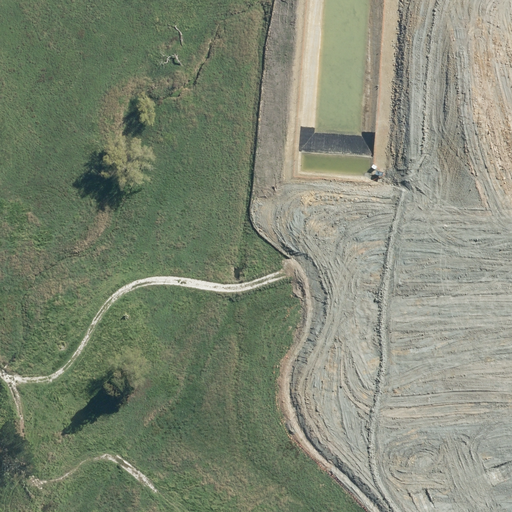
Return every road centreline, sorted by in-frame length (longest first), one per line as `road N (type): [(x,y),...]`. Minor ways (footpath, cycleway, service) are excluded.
road 1 (unknown): [(511,44),(489,63),(464,118),(432,447),(418,511)]
road 2 (unknown): [(0,239),(103,111),(146,0)]
